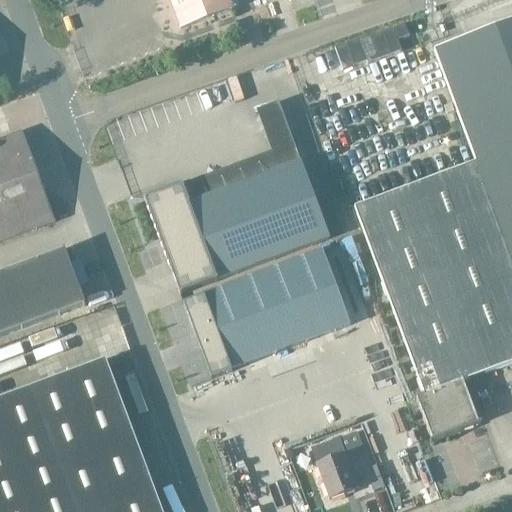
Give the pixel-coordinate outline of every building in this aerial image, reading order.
[(232,10),(228,0),(168,0),(180,30),(232,10)] [(406,16),(331,40),(338,61),(427,31),(424,20),(409,25),(406,16)] [(383,197),(353,208),(383,288),(423,396),(413,399),(414,401),(415,400),(430,441),(429,441),(430,443),(459,432),(479,425),(479,423),(477,424),(462,382),(466,380),(511,363),(511,21),(433,51),(475,163),(383,197)] [(0,207),(43,192),(21,132),(0,139),(0,207)] [(144,198),(143,198),(180,297),(181,296),(181,295),(217,282),(217,281),(329,239),(329,238),(318,209),(301,163),(189,205),(182,186),(145,200),(144,198)] [(0,207),(0,217),(8,239),(54,222),(43,192),(0,207)] [(332,204),(318,209),(329,238),(343,233),(332,204)] [(0,242),(8,239),(0,217),(0,242)] [(23,266),(0,273),(0,336),(1,336),(43,321),(85,306),(65,250),(23,266)] [(202,298),(183,305),(211,380),(231,372),(231,370),(350,326),(322,252),(202,296),(202,298)] [(0,511),(161,511),(105,361),(0,399),(0,511)] [(114,370),(121,388),(130,385),(123,367),(114,370)] [(338,440),(311,450),(317,466),(316,467),(329,500),(357,490),(346,462),(364,455),(359,442),(342,449),(338,440)]
